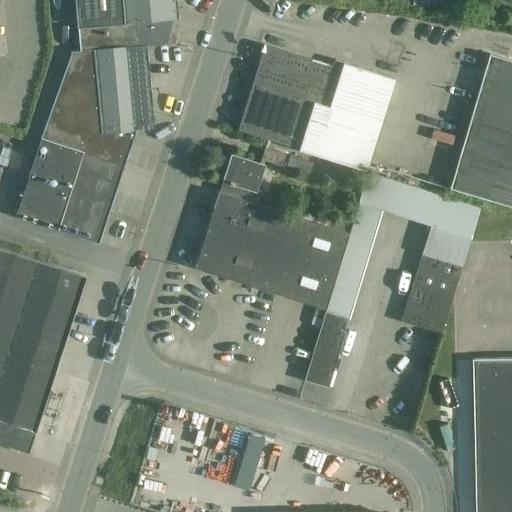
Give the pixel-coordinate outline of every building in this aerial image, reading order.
[(155,128),(148,46),(171,43),(176,19),(177,19),(175,0),(77,0),(82,51),(73,52),(44,138),(137,129),(155,128)] [(413,0),(414,7),(445,8),(444,0),(413,0)] [(336,60),(332,65),(267,45),(239,131),(367,171),(396,78),(336,60)] [(451,189),(511,206),(511,60),(490,54),(451,189)] [(137,129),(44,138),(44,139),(17,214),(16,215),(100,243),(137,129)] [(263,160),(286,167),(290,155),(267,147),(263,160)] [(224,180),(220,192),(258,204),(262,192),(257,190),(265,165),(232,154),(224,179),(224,180)] [(288,166),(311,174),(315,163),(292,155),(288,166)] [(325,177),(347,184),(352,167),(330,160),(325,177)] [(453,299),(482,208),(369,172),(359,203),(360,203),(351,233),(341,264),(327,311),(306,380),(330,387),(346,332),(345,331),(349,317),(382,210),(431,225),(412,286),(402,322),(442,334),(453,299)] [(258,204),(220,192),(196,267),(327,309),(341,264),(351,233),(344,231),(303,218),(258,204)] [(328,218),(305,210),(303,218),(344,231),(347,222),(329,216),(328,218)] [(0,441),(29,451),(30,451),(36,431),(85,276),(0,248),(0,441)] [(511,511),(511,357),(474,359),(477,511),(511,511)]
